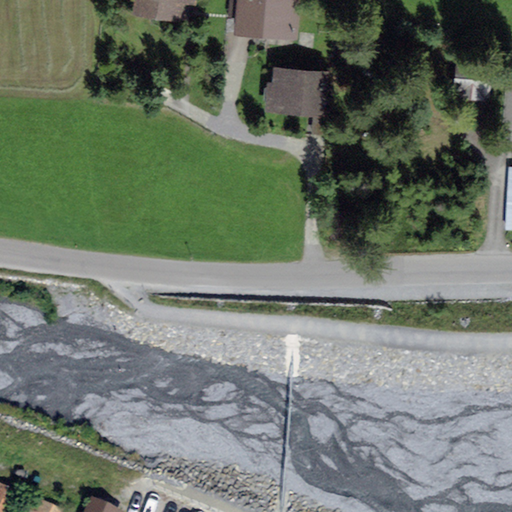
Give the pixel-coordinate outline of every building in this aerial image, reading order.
[(137,0),(135,16),(177,22),(180,0),(194,2),(193,0),(137,0)] [(253,0),(241,0),(239,30),(291,34),(294,3),(253,0)] [(455,66),(455,93),(485,93),(485,66),(455,66)] [(280,73),(277,107),(314,110),(317,77),(280,73)] [(328,112),(312,111),(310,126),(327,127),(328,112)] [(347,213),(335,212),(331,238),(344,240),(347,213)] [(0,487),(0,511),(4,511),(13,494),(0,487)] [(108,511),(110,508),(93,501),(87,511),(108,511)]
